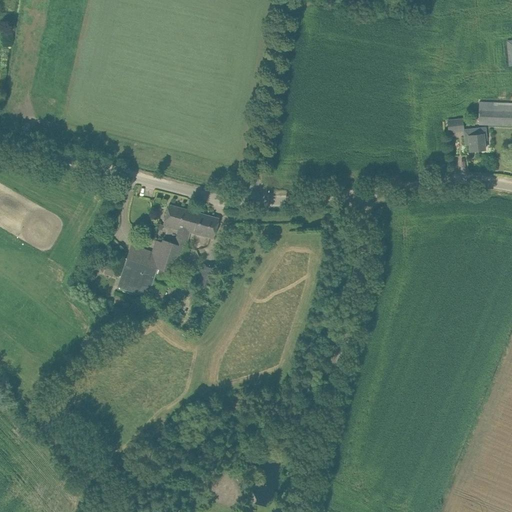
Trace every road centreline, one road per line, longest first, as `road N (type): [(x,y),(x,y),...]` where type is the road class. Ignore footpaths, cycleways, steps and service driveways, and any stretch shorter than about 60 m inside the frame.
road 1 (unclassified): [(299,511),(360,276),(361,194)]
road 2 (unclassified): [(251,200),(202,195),(0,141)]
road 3 (unclassified): [(251,200),(283,0)]
road 4 (unclassified): [(511,187),(457,181),(361,194)]
